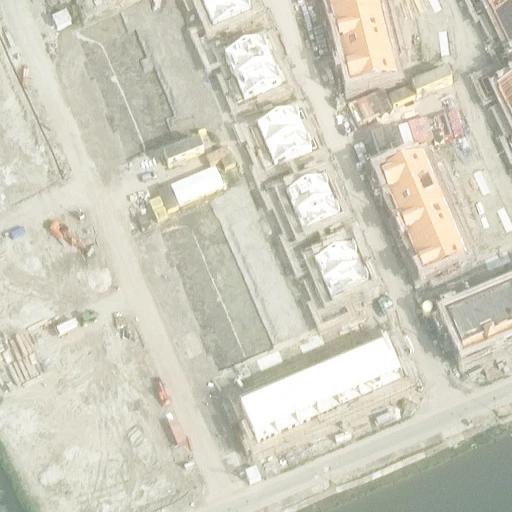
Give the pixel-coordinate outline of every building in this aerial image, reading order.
[(116,0),(105,5),(108,13),(119,8),(116,0)] [(197,0),(202,11),(227,0),(197,0)] [(211,33),(198,39),(204,53),(228,43),(222,30),(252,17),(251,16),(251,15),(251,14),(255,13),(250,3),(247,4),(246,3),(244,0),(227,0),(202,11),(211,33)] [(383,0),(352,0),(331,5),(336,26),(387,13),(383,0)] [(436,0),(435,0),(429,3),(434,14),(441,10),(436,0)] [(497,0),(477,0),(471,3),(478,17),(482,15),(492,34),(511,24),(511,0),(510,0),(500,5),(497,0)] [(93,4),(83,10),(86,17),(97,12),(93,4)] [(156,12),(148,15),(153,26),(160,23),(156,12)] [(338,36),(333,37),(336,47),(340,46),(341,46),(341,47),(392,34),(387,13),(336,26),(338,35),(338,36)] [(66,14),(51,21),(56,32),(71,25),(66,14)] [(117,17),(77,34),(77,36),(78,35),(86,54),(133,35),(132,34),(126,37),(117,17)] [(160,23),(153,26),(158,37),(165,34),(160,23)] [(511,24),(492,34),(492,35),(501,31),(510,49),(497,56),(503,70),(511,65),(511,24)] [(445,32),(437,33),(439,45),(447,44),(445,32)] [(392,34),(341,47),(346,68),(397,55),(392,34)] [(90,64),(86,65),(90,75),(94,73),(94,74),(95,74),(141,55),(133,35),(86,54),(90,63),(90,64)] [(228,43),(204,53),(210,67),(223,61),(232,82),(226,85),(226,86),(272,66),(269,57),(269,56),(272,54),(268,44),(264,46),(264,45),(263,45),(263,43),(233,56),(228,43)] [(447,44),(439,45),(440,57),(448,56),(447,44)] [(172,52),(165,55),(170,66),(177,63),(172,52)] [(141,55),(95,74),(103,94),(152,73),(151,73),(143,76),(135,58),(140,56),(141,56),(141,55)] [(397,55),(346,68),(347,70),(346,70),(351,89),(351,88),(352,90),(394,80),(388,59),(398,56),(397,55)] [(177,63),(170,66),(175,77),(182,74),(177,63)] [(272,66),(226,86),(235,108),(229,111),(235,125),(236,124),(258,115),(253,102),(282,89),(282,88),(281,87),(285,85),(281,75),(277,76),(277,75),(276,75),(272,66)] [(152,73),(103,94),(112,114),(160,93),(152,73)] [(503,74),(480,85),(487,99),(499,93),(509,114),(500,118),(501,118),(511,113),(511,85),(509,87),(503,74)] [(189,92),(182,95),(187,106),(194,103),(189,92)] [(112,116),(108,117),(112,127),(116,125),(116,126),(117,125),(120,134),(169,113),(160,93),(112,114),(112,115),(112,116)] [(194,103),(187,106),(191,116),(199,113),(194,103)] [(169,113),(120,134),(128,153),(128,154),(128,155),(169,138),(160,118),(169,114),(169,113)] [(511,113),(501,118),(511,140),(506,142),(511,154),(511,113)] [(0,148),(25,136),(20,127),(21,127),(15,115),(14,114),(0,120),(0,148)] [(258,115),(236,124),(242,138),(250,135),(257,154),(255,155),(256,156),(304,135),(300,127),(301,127),(300,126),(304,124),(300,115),(297,117),(296,116),(295,115),(266,127),(260,114),(258,115)] [(304,135),(256,156),(264,176),(259,177),(265,192),(289,181),(283,169),(313,156),(312,154),(316,152),(312,143),(308,144),(304,135)] [(0,193),(27,180),(20,166),(35,158),(35,157),(35,156),(29,145),(25,136),(0,148),(0,193)] [(464,137),(456,140),(461,151),(469,148),(464,137)] [(421,162),(382,178),(382,180),(389,197),(390,197),(390,199),(439,179),(438,178),(430,181),(421,162)] [(480,172),(472,175),(477,186),(485,182),(480,172)] [(439,179),(390,199),(399,219),(447,198),(439,179)] [(289,181),(265,192),(271,206),(276,204),(284,223),(333,203),(329,195),(329,194),(333,192),(329,183),(325,184),(324,184),(324,182),(294,195),(289,181)] [(485,182),(477,186),(482,197),(490,193),(485,182)] [(232,192),(225,195),(230,206),(237,203),(232,192)] [(402,228),(398,230),(402,240),(406,238),(407,238),(407,239),(454,219),(453,218),(447,221),(439,203),(448,200),(447,198),(399,219),(403,228),(402,228)] [(333,203),(284,223),(285,225),(293,221),(301,239),(288,245),(294,259),(317,249),(312,236),(341,224),(341,222),(341,221),(345,220),(341,210),(337,212),(337,211),(336,212),(333,203)] [(206,207),(159,227),(160,229),(161,229),(169,248),(217,227),(217,226),(215,227),(206,207)] [(503,208),(496,212),(501,223),(508,219),(503,208)] [(454,219),(407,239),(416,259),(462,239),(454,219)] [(511,227),(508,219),(501,223),(506,234),(511,230),(511,227)] [(26,260),(13,267),(20,283),(59,264),(53,250),(68,243),(67,241),(68,241),(62,229),(57,220),(16,240),(26,260)] [(246,225),(239,229),(244,239),(251,236),(246,225)] [(169,249),(165,251),(169,261),(173,259),(174,259),(177,268),(226,247),(217,227),(169,248),(169,249)] [(251,236),(244,239),(249,250),(256,247),(251,236)] [(419,268),(415,270),(419,279),(423,278),(424,278),(425,280),(464,263),(456,243),(462,240),(462,239),(416,259),(419,267),(419,268)] [(226,247),(177,268),(186,288),(234,267),(226,247)] [(317,249),(294,259),(300,273),(313,268),(321,286),(312,290),(313,291),(361,271),(358,262),(358,261),(362,260),(358,251),(354,252),(354,251),(353,252),(352,250),(323,262),(317,249)] [(505,252),(494,257),(499,268),(510,263),(505,252)] [(494,257),(483,261),(488,272),(499,268),(494,257)] [(59,264),(20,283),(28,298),(48,289),(58,310),(93,293),(88,283),(83,271),(82,271),(81,270),(66,277),(59,264)] [(263,265),(256,268),(261,279),(268,276),(263,265)] [(234,267),(186,288),(187,290),(186,290),(194,307),(243,287),(234,267)] [(463,270),(452,274),(457,286),(468,281),(463,270)] [(361,271),(313,291),(321,311),(317,313),(323,327),(346,317),(340,304),(370,292),(369,290),(370,290),(369,289),(373,287),(369,278),(366,280),(365,279),(361,271)] [(452,274),(441,279),(446,290),(457,286),(452,274)] [(0,346),(14,340),(4,320),(25,309),(9,275),(0,279),(0,346)] [(268,276),(261,279),(266,290),(273,287),(268,276)] [(243,287),(194,307),(203,327),(251,307),(243,287)] [(486,296),(465,305),(486,354),(487,353),(487,354),(497,350),(496,349),(507,345),(486,296)] [(487,296),(486,296),(507,345),(511,342),(511,298),(511,296),(491,305),(487,296)] [(286,303),(279,306),(283,317),(290,313),(286,303)] [(468,314),(447,323),(464,364),(466,363),(466,362),(486,354),(465,305),(464,306),(468,314)] [(206,336),(202,338),(206,348),(210,346),(211,347),(211,346),(211,347),(260,326),(251,307),(203,327),(206,336)] [(359,312),(348,316),(353,327),(364,323),(359,312)] [(290,313),(283,317),(288,327),(295,324),(290,313)] [(348,316),(337,321),(342,332),(353,327),(348,316)] [(260,326),(211,347),(220,366),(219,367),(219,368),(269,347),(260,326)] [(81,370),(60,380),(68,396),(107,377),(101,363),(116,356),(115,354),(116,354),(110,342),(109,342),(105,333),(70,349),(81,370)] [(319,335),(308,339),(313,350),(324,346),(319,335)] [(308,339),(297,344),(302,355),(313,350),(308,339)] [(385,342),(363,351),(383,398),(403,389),(404,390),(405,389),(385,342)] [(365,358),(345,367),(362,407),(372,402),(373,402),(382,398),(383,398),(363,351),(362,352),(365,358)] [(277,353),(266,357),(271,368),(282,363),(277,353)] [(266,357),(255,362),(260,373),(271,368),(266,357)] [(245,366),(234,371),(239,382),(250,377),(245,366)] [(345,367),(324,376),(341,416),(342,415),(352,411),(351,411),(362,407),(345,367)] [(324,376),(303,385),(320,424),(341,416),(324,376)] [(107,377),(68,396),(76,412),(87,406),(97,427),(141,406),(136,396),(130,384),(129,383),(114,390),(107,377)] [(303,385),(282,394),(299,433),(307,430),(308,430),(310,434),(321,429),(319,425),(320,425),(320,424),(303,385)] [(282,394),(261,403),(278,442),(278,443),(279,442),(280,446),(292,441),(290,438),(291,437),(290,437),(299,433),(282,394)] [(2,412),(1,413),(7,426),(3,428),(8,437),(12,435),(22,456),(43,446),(48,457),(65,449),(46,410),(32,417),(24,402),(14,407),(14,406),(2,412)] [(261,403),(239,412),(256,452),(258,452),(258,451),(278,442),(261,403)] [(155,446),(134,455),(153,496),(173,487),(155,446)] [(134,455),(114,464),(132,505),(133,505),(135,509),(145,504),(143,500),(153,496),(134,455)] [(114,464),(93,473),(110,511),(116,511),(132,505),(114,464)] [(110,511),(93,473),(73,483),(85,511),(110,511)] [(85,511),(73,483),(51,492),(59,511),(85,511)]
